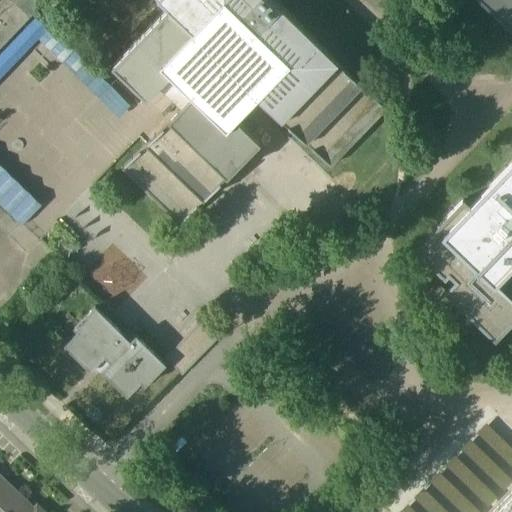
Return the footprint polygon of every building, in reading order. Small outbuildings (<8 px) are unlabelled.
[(0,0),(0,47),(31,15),(45,0),(0,0)] [(192,95),(123,167),(180,223),(259,141),(235,118),(257,95),(330,166),(386,108),(274,0),(159,0),(168,8),(113,64),(147,97),(169,74),(179,83),(192,95)] [(511,166),(473,207),(466,201),(418,251),(447,278),(451,273),(460,281),(449,293),(497,340),(511,323),(511,298),(497,284),(511,268),(511,0),(477,0),(511,33),(511,166)] [(39,39),(120,117),(132,105),(51,27),(39,39)] [(95,306),(74,327),(79,331),(69,340),(81,352),(77,356),(91,370),(105,355),(125,335),(95,306)] [(217,339),(200,323),(191,332),(208,348),(217,339)] [(208,348),(191,332),(183,341),(199,357),(208,348)] [(125,335),(105,355),(111,361),(131,341),(125,335)] [(111,361),(103,370),(116,383),(120,379),(132,391),(141,382),(144,385),(165,364),(137,336),(111,361)] [(199,357),(183,341),(175,349),(191,365),(199,357)] [(191,365),(175,349),(166,358),(182,375),(191,365)] [(0,511),(8,511),(21,499),(22,498),(0,477),(0,511)] [(511,511),(511,495),(495,511),(511,511)] [(21,499),(8,511),(41,511),(38,509),(35,511),(21,499)]
